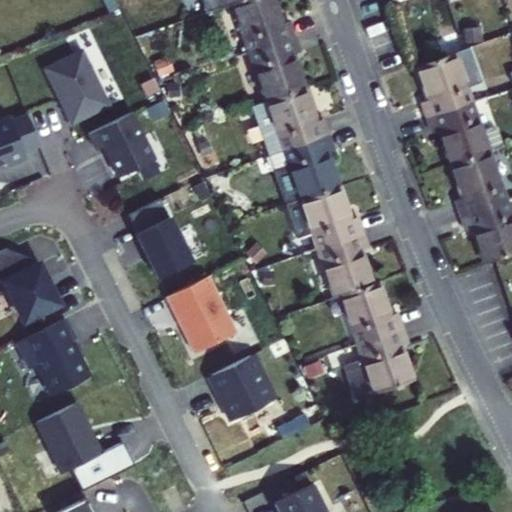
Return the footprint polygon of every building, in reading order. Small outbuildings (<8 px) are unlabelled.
[(109,14),(119,9),(114,0),(101,0),(109,14)] [(204,0),(209,11),(232,3),(240,0),(204,0)] [(273,0),(240,0),(232,3),(249,52),(294,36),(288,21),(281,24),(273,0)] [(481,29),(463,30),(464,43),(482,42),(481,29)] [(299,52),(294,36),(249,52),(266,101),(304,88),(292,54),(299,52)] [(468,48),(453,53),(466,89),(481,84),(468,48)] [(82,49),(44,68),(72,124),(110,105),(82,49)] [(426,118),(471,102),(466,89),(453,53),(416,66),(428,101),(421,103),(426,118)] [(159,76),(173,71),(167,57),(154,62),(159,76)] [(146,98),(158,92),(152,79),(139,85),(146,98)] [(178,84),(167,85),(168,99),(179,97),(178,84)] [(316,122),(304,88),(266,101),(252,106),(269,155),(283,150),(328,134),(323,119),(316,122)] [(163,101),(146,109),(152,121),(168,113),(163,101)] [(450,165),(488,152),(481,131),(471,102),(426,118),(431,134),(438,131),(450,165)] [(131,112),(89,133),(97,149),(103,145),(119,176),(155,158),(131,112)] [(11,119),(24,151),(40,145),(27,113),(11,119)] [(26,157),(24,151),(11,119),(9,115),(0,118),(0,162),(6,161),(7,165),(26,157)] [(481,131),(488,152),(502,147),(497,131),(490,128),(481,131)] [(333,150),(328,134),(283,150),(288,165),(274,170),(286,204),(300,199),(338,186),(326,152),(333,150)] [(201,156),(212,152),(207,141),(197,146),(201,156)] [(283,150),(269,155),(274,170),(288,165),(283,150)] [(460,217),(505,201),(488,152),(450,165),(462,199),(455,202),(460,217)] [(201,201),(210,196),(202,182),(193,187),(201,201)] [(350,219),(338,186),(300,199),(317,248),(362,233),(357,217),(350,219)] [(128,215),(136,232),(167,217),(159,200),(128,215)] [(511,254),(511,220),(511,217),(505,201),(460,217),(466,232),(473,230),(485,264),(511,254)] [(167,217),(136,232),(158,277),(191,261),(169,216),(167,217)] [(367,248),(362,233),(317,248),(334,297),(340,295),(372,284),(360,251),(367,248)] [(256,264),(266,253),(255,243),(245,253),(256,264)] [(0,283),(5,281),(33,267),(31,262),(33,258),(7,248),(0,250),(0,283)] [(39,264),(33,267),(5,281),(25,320),(59,303),(39,264)] [(262,286),(273,285),(273,271),(261,272),(262,286)] [(208,275),(167,295),(195,352),(236,332),(208,275)] [(378,282),(372,284),(340,295),(357,344),(402,329),(397,313),(389,315),(378,282)] [(75,337),(65,318),(17,342),(29,367),(36,364),(51,394),(90,375),(71,339),(75,337)] [(407,344),(402,329),(357,344),(362,358),(345,363),(358,400),(412,380),(400,346),(407,344)] [(251,354),(209,375),(231,420),(273,399),(251,354)] [(308,379),(323,373),(319,361),(303,368),(308,379)] [(77,401),(36,421),(61,472),(102,452),(77,401)] [(309,427),(303,416),(277,429),(282,440),(309,427)] [(326,511),(312,483),(275,502),(280,511),(326,511)] [(94,511),(86,496),(53,511),(94,511)]
